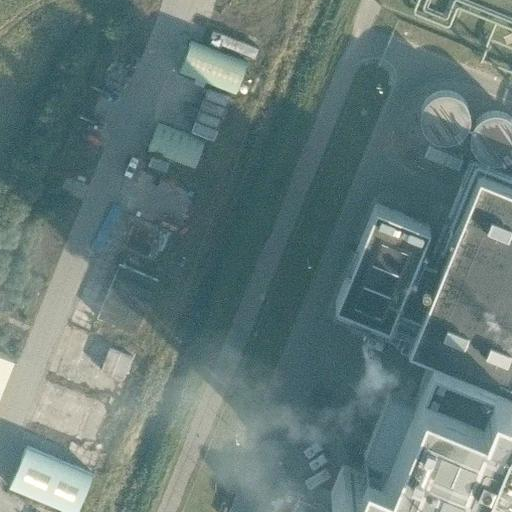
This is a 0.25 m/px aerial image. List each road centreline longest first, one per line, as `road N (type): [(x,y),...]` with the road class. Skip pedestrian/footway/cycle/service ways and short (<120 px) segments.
road 1 (unclassified): [(368,10),(163,511)]
road 2 (unknown): [(0,433),(172,0)]
